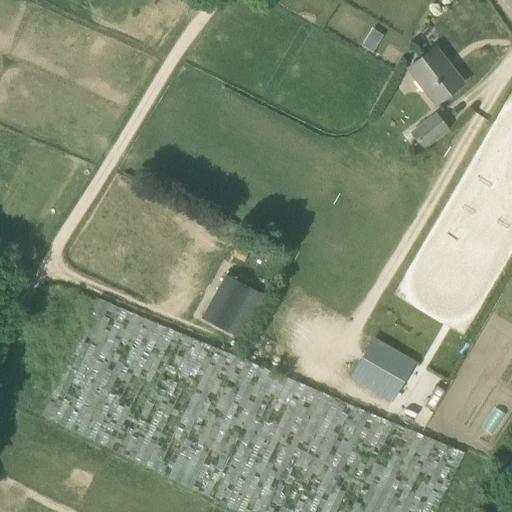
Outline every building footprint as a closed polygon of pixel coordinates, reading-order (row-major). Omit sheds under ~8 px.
[(435,47),(408,68),(436,104),(463,84),(435,47)] [(435,111),(409,131),(402,136),(411,146),(416,141),(422,149),(449,129),(435,111)] [(252,290),(226,275),(202,317),(228,331),(252,290)] [(437,511),(466,454),(98,298),(41,415),(237,511),(437,511)] [(357,351),(349,363),(364,373),(372,361),(357,351)]
